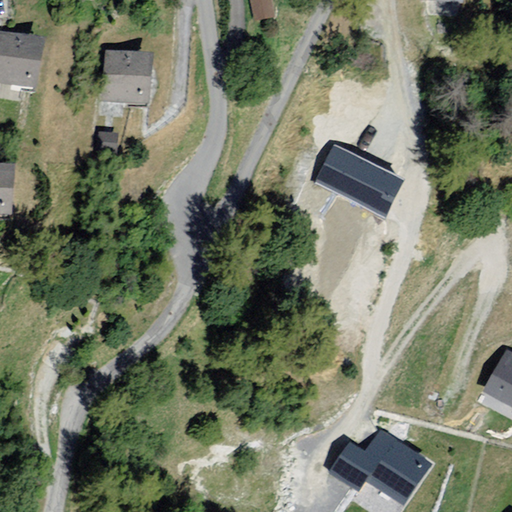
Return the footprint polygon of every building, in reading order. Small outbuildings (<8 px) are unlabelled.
[(274,0),(254,0),(261,26),(280,21),(274,0)] [(53,47),(4,37),(0,55),(0,84),(44,93),(53,47)] [(161,62),(112,57),(107,104),(156,109),(161,62)] [(335,144),(316,181),(380,213),(399,177),(335,144)] [(28,172),(0,169),(0,218),(24,221),(28,172)] [(0,319),(10,306),(0,298),(0,319)] [(511,361),(510,361),(491,394),(511,405),(511,361)] [(414,511),(441,474),(398,445),(370,486),(408,511),(414,511)]
